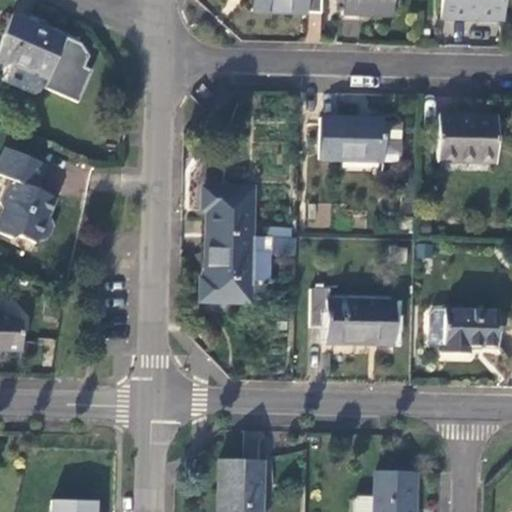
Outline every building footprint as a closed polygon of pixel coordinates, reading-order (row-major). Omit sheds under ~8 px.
[(248,0),(248,15),(306,16),(306,15),(321,16),(321,0),(248,0)] [(392,0),(341,0),(342,16),(392,18),(392,0)] [(441,0),(441,20),(502,22),(502,0),(441,0)] [(64,40),(11,17),(2,36),(0,43),(0,70),(10,66),(46,81),(64,40)] [(64,40),(46,81),(42,90),(77,104),(90,72),(83,69),(87,58),(79,47),(64,40)] [(498,118),(438,116),(436,164),(496,165),(498,118)] [(319,119),(318,163),(383,164),(384,154),(384,124),(384,120),(319,119)] [(401,124),(384,124),(384,154),(401,155),(401,124)] [(46,164),(7,147),(0,165),(0,174),(10,179),(2,200),(5,209),(0,220),(0,231),(13,237),(21,235),(39,243),(41,237),(45,240),(49,238),(54,225),(53,219),(50,217),(59,196),(36,188),(46,164)] [(205,238),(252,239),(253,191),(245,191),(201,190),(201,213),(205,214),(205,238)] [(251,304),(252,239),(205,238),(203,281),(199,280),(197,303),(251,304)] [(404,266),(405,249),(389,249),(389,266),(404,266)] [(329,290),(310,289),(308,330),(324,330),(324,345),(370,347),(370,341),(394,342),(396,303),(329,302),(329,290)] [(441,347),(443,310),(433,310),(427,315),(426,342),(431,347),(441,347)] [(498,349),(499,311),(443,310),(441,347),(441,355),(465,356),(466,348),(498,349)] [(0,350),(25,351),(25,321),(14,317),(8,317),(2,312),(0,311),(0,350)] [(262,511),(264,461),(219,461),(217,511),(262,511)] [(415,511),(416,472),(373,472),(372,511),(415,511)] [(96,511),(97,502),(52,501),(51,511),(96,511)]
